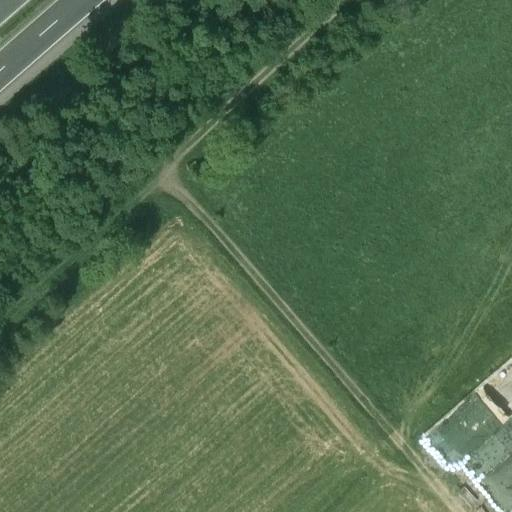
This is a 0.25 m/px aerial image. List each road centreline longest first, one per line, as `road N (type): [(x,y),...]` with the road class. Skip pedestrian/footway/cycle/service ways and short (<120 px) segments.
road 1 (track): [(0,324),(356,0)]
road 2 (track): [(162,177),(459,511)]
road 3 (motorway): [(0,81),(90,0)]
